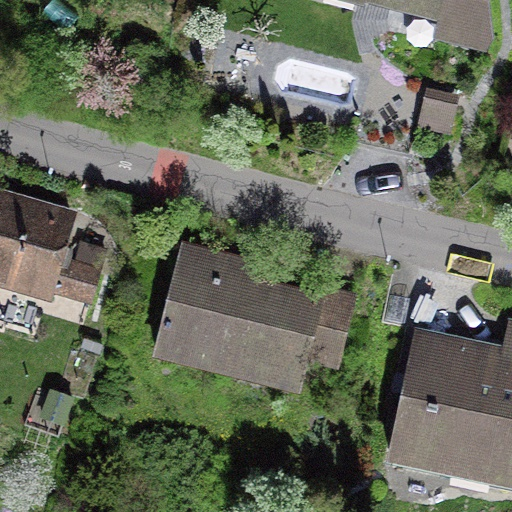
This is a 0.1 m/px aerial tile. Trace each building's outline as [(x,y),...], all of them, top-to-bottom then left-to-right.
[(386,0),(446,15),(449,0),(386,0)] [(357,76),(292,60),(279,65),(277,73),(275,80),(284,91),(349,107),(357,76)] [(366,78),(350,142),(409,156),(424,91),(366,78)] [(71,220),(0,199),(0,280),(50,295),(71,220)] [(82,244),(75,265),(98,272),(104,251),(82,244)] [(227,261),(184,251),(157,356),(228,373),(232,359),(300,376),(305,356),(337,364),(352,302),(315,292),(313,302),(249,286),(252,273),(226,267),(227,261)] [(505,357),(417,338),(391,461),(451,473),(453,463),(511,475),(511,325),(511,326),(505,357)]
